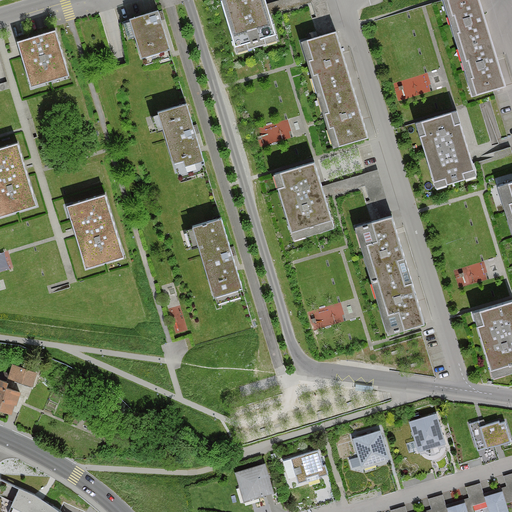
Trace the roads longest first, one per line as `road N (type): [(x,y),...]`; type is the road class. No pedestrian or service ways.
road 1 (residential): [(187,0),(303,364),(461,390)]
road 2 (residential): [(461,390),(339,0)]
road 3 (residential): [(511,463),(347,511)]
road 4 (primary): [(118,511),(75,477),(0,437)]
